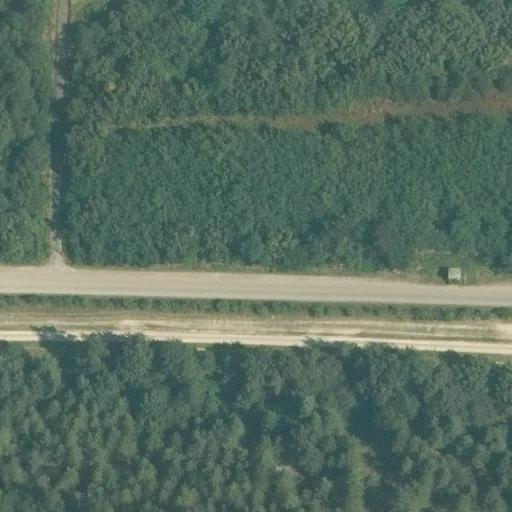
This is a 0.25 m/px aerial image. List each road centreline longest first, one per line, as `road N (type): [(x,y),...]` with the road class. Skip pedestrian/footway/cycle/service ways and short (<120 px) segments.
road 1 (track): [(511,356),(0,336)]
road 2 (unclassified): [(511,312),(0,300)]
